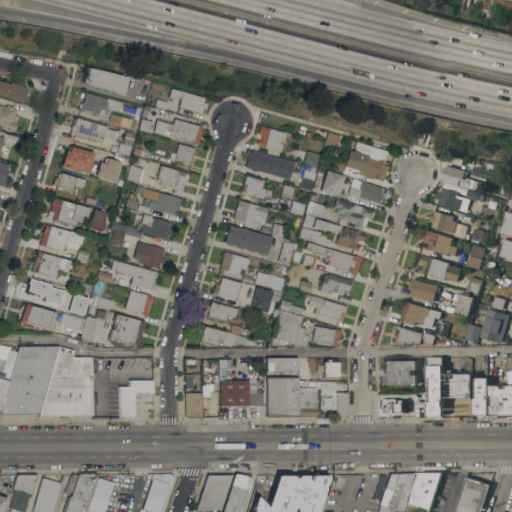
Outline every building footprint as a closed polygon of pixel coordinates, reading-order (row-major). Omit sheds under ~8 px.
[(129,76),(124,95),(114,92),(115,91),(82,82),(86,66),(94,68),(94,67),(129,76)] [(0,94),(0,79),(10,83),(11,82),(27,87),(23,101),(0,94)] [(204,97),(203,102),(206,103),(205,108),(201,106),(200,111),(179,105),(181,97),(177,96),(177,98),(169,96),(171,88),(204,97)] [(121,101),(119,111),(105,107),(104,112),(111,114),(111,113),(129,118),(130,116),(138,118),(136,126),(138,126),(136,132),(108,124),(108,123),(99,121),(101,111),(99,111),(99,113),(80,108),(80,107),(79,106),(80,103),(81,103),(81,102),(83,102),(86,92),(121,101)] [(154,105),(157,98),(167,101),(165,109),(154,105)] [(2,127),(2,126),(0,125),(0,104),(6,106),(7,104),(13,106),(13,108),(16,109),(14,114),(18,115),(15,124),(16,125),(15,128),(14,129),(13,131),(2,127)] [(79,118),(80,117),(82,118),(82,119),(92,122),(93,121),(97,122),(97,123),(99,124),(100,123),(104,124),(103,125),(107,126),(106,128),(116,130),(113,138),(106,136),(106,137),(98,135),(98,136),(100,137),(99,141),(93,139),(92,140),(89,139),(89,138),(87,137),(87,139),(82,138),(83,136),(82,136),(81,137),(79,137),(80,135),(77,134),(76,136),(74,135),(74,134),(70,133),(73,124),(74,125),(74,123),(72,122),(74,118),(76,119),(76,117),(79,118)] [(139,129),(142,117),(153,120),(152,124),(150,124),(150,125),(153,126),(152,132),(139,129)] [(202,126),(197,143),(179,137),(178,138),(153,131),(155,125),(156,125),(157,120),(172,124),(174,118),(202,126)] [(284,132),(285,134),(285,137),(283,138),(281,138),(279,143),(283,144),(280,151),(257,144),(257,143),(257,141),(259,140),(261,140),(262,136),(258,135),(259,133),(258,133),(260,125),(284,132)] [(135,133),(132,146),(130,145),(129,148),(131,149),(129,156),(117,152),(119,142),(122,143),(125,131),(135,133)] [(340,135),(337,145),(325,141),(328,131),(340,135)] [(353,151),(356,141),(387,150),(384,160),(389,162),(387,170),(386,170),(382,181),(359,174),(358,178),(341,173),(342,171),(339,170),(339,169),(333,167),(336,158),(345,161),(349,149),(353,151)] [(194,147),(194,148),(195,149),(194,154),(195,154),(193,158),(191,162),(190,162),(190,163),(169,157),(171,151),(176,153),(178,143),(194,147)] [(70,164),(69,166),(61,164),(64,153),(68,154),(70,146),(75,147),(75,148),(93,153),(89,170),(70,164)] [(295,162),(292,172),(291,172),(289,177),(286,178),(244,166),(248,153),(250,154),(252,150),(295,162)] [(319,154),(316,166),(303,162),(307,150),(319,154)] [(114,181),(95,176),(99,161),(104,162),(105,158),(107,158),(119,161),(114,181)] [(0,160),(9,163),(7,169),(8,169),(5,180),(4,180),(2,185),(0,184),(0,160)] [(144,168),(140,182),(126,179),(130,164),(144,168)] [(188,172),(187,175),(188,175),(187,178),(186,179),(185,181),(184,181),(182,190),(178,189),(177,194),(172,192),(173,187),(159,184),(160,180),(156,179),(160,165),(188,172)] [(467,172),(465,178),(481,182),(479,191),(468,188),(441,181),(441,179),(439,178),(443,166),(444,167),(445,165),(467,172)] [(482,171),(480,177),(471,174),(472,168),(482,171)] [(322,181),(326,170),(344,175),(341,182),(343,183),(342,187),(340,186),(337,195),(320,190),(319,192),(311,189),(314,178),(322,181)] [(84,179),(82,186),(73,184),(71,191),(61,188),(61,189),(57,188),(57,186),(56,186),(57,185),(53,184),(55,177),(57,178),(59,173),(60,173),(60,172),(84,179)] [(263,180),(261,187),(272,190),(270,196),(264,194),(264,197),(241,191),(245,175),(263,180)] [(299,187),(302,176),(313,179),(310,190),(299,187)] [(384,187),(381,195),(383,195),(382,198),(381,198),(379,203),(347,193),(352,178),(384,187)] [(176,215),(150,208),(149,213),(137,210),(138,204),(147,206),(148,202),(144,200),(145,197),(141,196),(141,194),(134,192),(136,184),(144,186),(143,188),(181,198),(176,215)] [(294,187),(291,198),(289,197),(287,203),(279,201),(283,184),(294,187)] [(469,200),(466,212),(459,210),(459,209),(454,208),(437,203),(438,199),(435,198),(438,190),(441,191),(442,188),(459,192),(458,196),(469,200)] [(465,197),(467,190),(479,193),(476,201),(465,197)] [(124,206),(127,196),(128,197),(129,192),(137,194),(135,200),(137,200),(135,209),(124,206)] [(81,222),(80,222),(78,226),(74,225),(46,216),(48,210),(49,210),(51,205),(50,205),(53,196),(88,207),(85,214),(83,214),(81,222)] [(95,199),(94,205),(85,202),(86,196),(95,199)] [(374,210),(372,218),(367,217),(365,225),(362,224),(360,229),(352,227),(353,222),(339,218),(340,214),(335,212),(336,207),(333,206),(336,198),(374,210)] [(267,207),(263,223),(259,222),(258,226),(232,219),(238,199),(267,207)] [(305,203),(302,215),(289,211),(292,200),(305,203)] [(304,213),(308,200),(325,205),(322,217),(310,214),(304,213)] [(106,212),(101,227),(94,225),(94,226),(89,224),(90,223),(88,222),(89,218),(91,218),(94,209),(106,212)] [(431,227),(432,222),(429,221),(430,215),(433,216),(435,211),(453,216),(452,220),(456,222),(453,233),(431,227)] [(506,211),(511,212),(511,235),(500,232),(506,211)] [(152,215),(152,217),(171,222),(170,227),(172,230),(171,233),(168,234),(167,239),(141,232),(140,237),(111,229),(113,221),(138,227),(137,230),(140,231),(141,230),(139,229),(140,228),(141,228),(143,222),(140,222),(143,213),(152,215)] [(302,226),(305,214),(315,217),(314,218),(340,226),(340,228),(343,229),(343,226),(365,232),(363,241),(358,239),(356,243),(359,244),(357,250),(335,243),(338,232),(324,228),(324,229),(312,226),(311,228),(302,226)] [(479,227),(471,226),(473,218),(480,219),(479,227)] [(285,226),(282,237),(270,234),(273,222),(285,226)] [(83,234),(81,244),(79,244),(77,249),(64,245),(62,251),(39,244),(45,223),(83,234)] [(464,238),(453,235),(457,223),(467,226),(464,238)] [(228,224),(271,236),(266,254),(265,254),(264,255),(256,253),(257,252),(254,251),(254,252),(246,250),(246,249),(242,247),(242,248),(234,246),(235,245),(233,245),(233,246),(225,244),(225,243),(223,242),(228,224)] [(299,237),(302,227),(313,230),(313,229),(320,232),(320,234),(326,236),(325,237),(330,239),(328,246),(299,237)] [(485,243),(478,241),(478,243),(470,241),(474,227),(481,229),(481,230),(488,232),(485,243)] [(109,242),(112,230),(124,234),(121,246),(109,242)] [(438,233),(437,234),(452,238),(450,245),(457,247),(456,251),(458,252),(457,256),(449,254),(449,255),(426,249),(427,244),(422,242),(423,238),(424,238),(426,230),(438,233)] [(106,241),(104,249),(96,247),(98,239),(106,241)] [(511,241),(511,261),(505,260),(506,257),(499,255),(504,239),(511,241)] [(288,264),(277,261),(283,240),(294,243),(288,264)] [(164,248),(163,254),(165,255),(163,263),(160,262),(159,268),(136,262),(137,259),(132,258),(137,241),(164,248)] [(352,255),(352,254),(361,257),(356,274),(347,271),(347,270),(327,264),(329,259),(327,258),(328,255),(324,254),(323,257),(314,254),(315,252),(304,249),(306,241),(352,255)] [(466,265),(473,244),(484,248),(478,269),(466,265)] [(75,259),(78,249),(89,253),(86,262),(75,259)] [(32,270),(38,250),(70,260),(70,262),(71,263),(70,265),(69,265),(71,266),(70,268),(68,267),(67,270),(65,270),(65,271),(63,270),(63,269),(57,267),(54,277),(32,270)] [(249,258),(248,259),(249,260),(248,263),(247,264),(246,270),(245,269),(244,275),(224,269),(222,274),(220,274),(217,273),(224,251),(249,258)] [(315,256),(313,267),(301,264),(304,253),(315,256)] [(449,263),(448,265),(452,266),(452,265),(458,266),(457,267),(461,268),(457,282),(447,279),(447,281),(431,276),(431,277),(428,277),(428,275),(418,272),(417,270),(418,268),(420,267),(421,265),(417,264),(419,254),(449,263)] [(157,271),(154,282),(157,283),(155,289),(130,283),(132,275),(110,269),(113,259),(157,271)] [(98,267),(97,272),(87,269),(88,264),(98,267)] [(96,278),(99,268),(101,268),(101,270),(111,273),(109,282),(96,278)] [(267,274),(268,273),(284,278),(280,290),(253,282),(257,271),(267,274)] [(351,280),(348,291),(344,289),(342,294),(350,297),(349,303),(337,300),(339,294),(331,292),(330,293),(327,292),(327,293),(320,290),(324,274),(328,275),(328,273),(351,280)] [(465,291),(469,276),(482,280),(478,295),(465,291)] [(68,286),(70,277),(81,279),(80,281),(92,284),(90,292),(68,286)] [(241,282),(236,299),(228,297),(227,298),(225,297),(225,296),(213,292),(215,282),(219,283),(221,277),(241,282)] [(51,284),(50,286),(64,290),(60,305),(46,301),(45,300),(45,298),(43,297),(44,295),(38,293),(38,295),(35,294),(35,292),(29,290),(28,289),(28,287),(30,283),(28,282),(30,278),(51,284)] [(409,295),(411,290),(408,289),(411,278),(437,286),(437,287),(440,288),(438,293),(435,293),(433,303),(409,295)] [(95,279),(104,282),(101,293),(111,296),(110,300),(112,300),(109,309),(88,304),(95,279)] [(312,283),(309,292),(298,289),(301,280),(312,283)] [(272,291),(272,292),(273,292),(267,311),(256,308),(258,301),(255,300),(256,296),(253,295),(256,286),(272,291)] [(124,309),(130,289),(150,295),(150,296),(152,297),(151,303),(149,303),(147,311),(148,311),(147,315),(145,314),(145,315),(124,309)] [(346,305),(343,316),(340,315),(338,320),(313,312),(315,307),(307,304),(308,300),(304,299),(306,293),(346,305)] [(474,297),(468,316),(454,312),(460,293),(474,297)] [(83,314),(68,310),(72,294),(87,298),(83,314)] [(503,313),(509,315),(501,343),(479,337),(488,306),(491,307),(494,296),(505,299),(502,310),(504,311),(503,313)] [(299,315),(301,316),(293,343),(270,336),(281,299),(291,301),(290,304),(301,307),(299,315)] [(237,308),(235,317),(231,316),(230,317),(228,317),(228,315),(227,315),(226,320),(207,315),(208,311),(205,310),(206,304),(210,305),(211,301),(237,308)] [(436,311),(434,318),(426,315),(423,324),(415,322),(414,325),(403,321),(403,322),(400,321),(400,319),(400,316),(402,315),(403,310),(402,310),(405,301),(436,311)] [(50,329),(19,320),(22,310),(23,310),(25,303),(55,312),(50,329)] [(66,328),(67,325),(60,324),(63,313),(85,319),(81,332),(66,328)] [(144,321),(141,332),(143,332),(142,335),(140,335),(138,345),(108,337),(115,313),(144,321)] [(86,316),(96,319),(90,341),(80,338),(81,332),(85,319),(86,316)] [(252,330),(250,335),(230,330),(231,324),(252,330)] [(464,339),(469,324),(480,327),(477,339),(478,339),(478,341),(476,341),(476,343),(464,339)] [(245,336),(243,344),(235,342),(234,345),(231,344),(231,346),(221,343),(222,339),(219,338),(217,345),(216,344),(216,345),(213,345),(214,343),(205,341),(204,342),(202,341),(202,340),(200,339),(201,334),(198,333),(199,329),(202,330),(203,325),(245,336)] [(334,329),(334,328),(341,329),(339,337),(337,337),(336,345),(332,345),(312,341),(315,325),(334,329)] [(294,344),(299,326),(305,328),(303,334),(309,335),(306,345),(294,344)] [(434,336),(432,345),(422,342),(423,339),(421,338),(419,344),(415,343),(415,344),(410,343),(410,344),(404,342),(404,345),(395,342),(396,338),(393,337),(395,330),(398,331),(400,327),(422,334),(422,332),(433,335),(434,336)] [(4,346),(4,348),(16,351),(18,346),(58,345),(74,350),(73,356),(75,356),(75,357),(92,357),(92,415),(38,415),(39,413),(0,413),(0,344),(2,345),(4,346)] [(267,371),(267,357),(297,357),(297,371),(267,371)] [(432,416),(432,417),(427,417),(427,357),(441,357),(441,374),(441,416),(432,416)] [(416,369),(413,369),(413,375),(416,375),(416,383),(384,384),(383,361),(416,360),(416,369)] [(323,361),(337,361),(338,376),(323,376),(323,361)] [(219,405),(219,380),(218,367),(227,367),(227,380),(248,380),(248,379),(256,379),(256,390),(248,390),(248,392),(263,392),(263,405),(219,405)] [(441,374),(470,374),(470,399),(470,415),(441,416),(441,374)] [(488,415),(470,415),(470,399),(473,399),(473,376),(481,376),(481,378),(487,378),(487,386),(488,386),(488,415)] [(296,416),(265,417),(265,378),(296,377),(296,388),(296,416)] [(152,379),(152,381),(154,380),(154,383),(152,383),(152,392),(147,392),(147,393),(144,393),(144,392),(133,392),(134,416),(119,416),(118,386),(129,386),(129,380),(152,379)] [(499,385),(499,383),(505,383),(505,386),(511,385),(511,415),(506,415),(506,419),(489,419),(488,415),(488,386),(499,385)] [(315,387),(316,416),(296,416),(296,388),(315,387)] [(185,392),(202,392),(202,417),(186,417),(185,416),(185,392)] [(347,417),(336,417),(336,392),(347,392),(347,406),(347,417)] [(403,415),(403,401),(395,401),(395,399),(377,399),(377,417),(393,417),(393,415),(403,415)] [(63,511),(69,495),(70,496),(78,474),(81,474),(81,473),(94,473),(94,474),(96,474),(87,502),(83,511),(63,511)] [(404,511),(416,474),(442,473),(430,510),(413,505),(412,508),(415,509),(414,511),(404,511)] [(378,511),(381,505),(380,504),(386,489),(391,474),(416,474),(404,511),(396,509),(396,510),(388,508),(386,511),(378,511)] [(38,475),(31,497),(30,497),(25,511),(22,511),(10,508),(14,494),(12,493),(13,490),(15,491),(15,490),(13,489),(17,475),(38,475)] [(220,510),(196,510),(208,475),(232,475),(220,510)] [(240,511),(222,511),(235,475),(243,475),(252,478),(240,511)] [(264,505),(275,475),(334,475),(321,511),(247,511),(254,495),(264,505)] [(97,477),(113,482),(103,511),(99,511),(87,508),(97,477)] [(454,511),(466,477),(474,479),(475,478),(481,480),(481,482),(489,484),(479,511),(454,511)] [(60,483),(52,511),(42,511),(33,509),(42,478),(60,483)] [(152,478),(167,483),(157,511),(151,511),(142,509),(152,478)]
